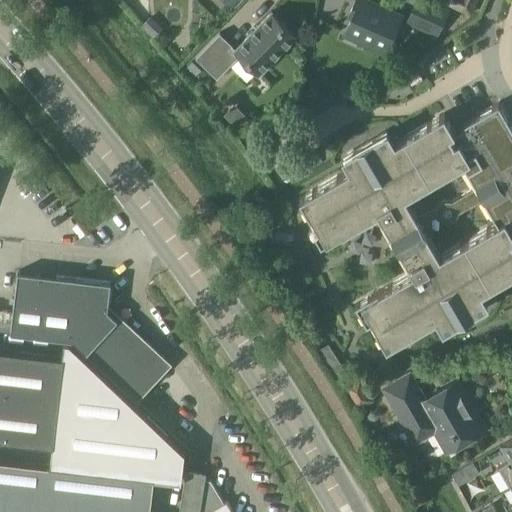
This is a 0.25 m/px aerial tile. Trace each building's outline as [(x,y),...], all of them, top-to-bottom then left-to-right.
[(362,33),(359,38),(384,50),(400,16),(364,0),(354,0),(348,13),(352,15),(347,26),(362,33)] [(427,0),(415,0),(407,20),(436,33),(447,9),(427,0)] [(443,0),(442,3),(467,14),(473,0),(443,0)] [(295,34),(271,11),(235,48),(232,44),(219,32),(195,56),(216,77),(239,54),(258,72),(295,34)] [(511,125),(498,101),(463,122),(464,124),(454,130),(450,123),(453,121),(448,115),(446,116),(444,112),(392,142),(385,131),(377,136),(376,135),(352,148),(353,149),(344,155),(351,166),(299,196),(310,215),(313,213),(317,220),(309,225),(321,244),(379,210),(413,270),(355,304),(366,323),(374,319),(378,326),(375,327),(386,346),(439,316),(445,327),(454,322),(455,323),(478,310),(478,309),(486,304),(480,292),(511,273),(511,125)] [(118,315),(116,318),(107,309),(110,281),(17,270),(10,332),(70,339),(130,395),(164,358),(118,315)] [(70,340),(64,339),(62,356),(52,444),(50,463),(153,476),(180,479),(184,447),(70,340)] [(0,438),(52,444),(62,356),(0,348),(0,438)] [(446,449),(484,427),(457,380),(424,399),(409,373),(384,387),(415,440),(434,429),(446,449)] [(355,377),(339,388),(352,407),(368,396),(355,377)] [(508,460),(497,467),(509,487),(511,485),(511,437),(499,445),(508,460)] [(0,457),(0,511),(149,511),(153,477),(0,457)] [(205,471),(186,468),(178,509),(195,511),(204,511),(223,501),(209,479),(204,478),(205,471)]
